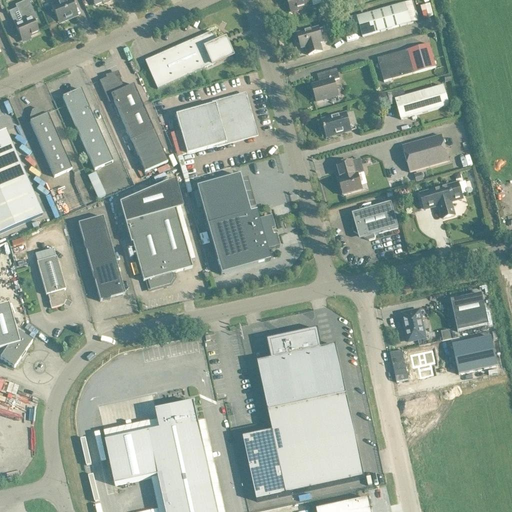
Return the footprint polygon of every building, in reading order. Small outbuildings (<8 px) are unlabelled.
[(68,18),(76,14),(70,0),(64,0),(51,6),(58,22),(60,21),(62,22),(68,20),(68,18)] [(310,0),(287,0),(291,13),(312,7),(310,0)] [(38,33),(33,22),(36,20),(27,1),(15,6),(23,23),(15,27),(21,40),(38,33)] [(405,4),(357,18),(362,37),(411,24),(405,4)] [(308,56),(322,52),(320,44),(322,43),(319,29),(297,35),(299,39),(297,39),(297,41),(298,44),(299,45),(300,45),(301,49),(306,48),(308,56)] [(211,32),(145,62),(157,90),(232,57),(224,40),(216,43),(211,32)] [(408,51),(377,60),(379,65),(377,68),(380,70),(384,83),(414,74),(408,51)] [(339,79),(337,70),(321,75),(322,80),(320,84),(312,86),(316,102),(338,96),(334,81),(339,79)] [(124,89),(120,80),(117,74),(99,82),(109,104),(113,102),(131,142),(144,172),(145,173),(167,163),(133,85),(124,89)] [(444,87),(395,100),(401,120),(449,106),(444,87)] [(94,171),(113,163),(81,90),(62,98),(94,171)] [(244,97),(209,106),(175,116),(187,155),(255,136),(244,97)] [(29,122),(33,131),(54,178),(72,170),(48,114),(46,115),(44,111),(38,109),(32,111),(30,117),(31,121),(29,122)] [(351,131),(346,114),(322,121),(327,138),(351,131)] [(0,234),(42,216),(5,132),(0,133),(0,234)] [(449,162),(442,136),(402,147),(410,173),(449,162)] [(362,191),(358,174),(356,175),(352,161),(337,166),(340,179),(339,180),(343,196),(362,191)] [(95,173),(104,197),(112,194),(104,170),(95,173)] [(270,231),(274,230),(271,218),(259,222),(256,212),(250,214),(240,176),(196,188),(221,275),(270,261),(267,251),(279,248),(276,236),(272,237),(270,231)] [(192,269),(175,210),(168,184),(121,204),(127,224),(143,282),(145,282),(147,281),(150,291),(170,285),(174,279),(172,274),(174,273),(192,269)] [(459,184),(420,195),(424,210),(439,206),(443,219),(454,216),(450,202),(463,199),(459,184)] [(288,192),(271,196),(272,201),(289,197),(288,192)] [(352,214),(355,226),(352,227),(354,232),(358,235),(360,240),(365,239),(369,241),(375,240),(374,236),(399,229),(391,203),(352,214)] [(78,224),(100,302),(125,295),(103,217),(78,224)] [(44,258),(61,253),(60,246),(42,251),(44,258)] [(67,302),(66,300),(64,291),(65,290),(56,257),(37,263),(46,296),(48,295),(51,309),(65,305),(67,302)] [(482,295),(451,302),(458,333),(489,326),(482,295)] [(8,305),(0,307),(0,358),(0,359),(14,369),(32,342),(18,333),(16,335),(8,305)] [(419,312),(402,315),(408,343),(425,339),(423,330),(425,330),(423,320),(421,321),(419,312)] [(347,396),(336,346),(322,349),(319,335),(318,336),(299,340),(298,335),(299,335),(298,334),(267,341),(271,360),(258,363),(268,413),(272,432),(243,438),(257,502),(365,479),(347,396)] [(491,338),(452,346),(456,365),(458,374),(459,375),(475,372),(484,370),(498,367),(491,338)] [(432,350),(410,355),(413,368),(418,367),(420,379),(433,376),(430,364),(435,363),(432,350)] [(402,351),(390,354),(397,383),(409,381),(402,351)] [(113,372),(123,361),(119,357),(108,368),(113,372)] [(106,443),(115,487),(158,477),(165,511),(217,511),(194,403),(156,411),(160,431),(106,443)] [(371,511),(369,499),(317,511),(316,511),(371,511)]
